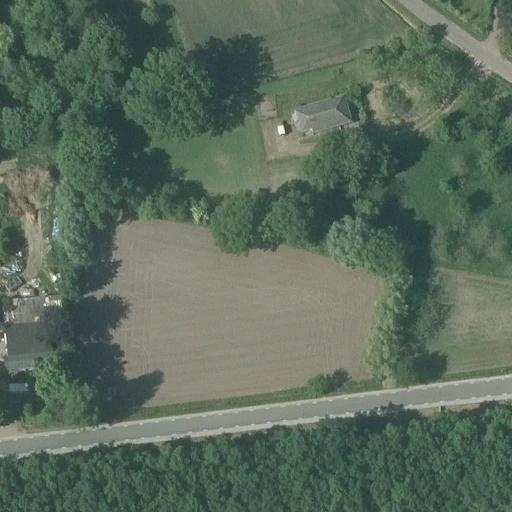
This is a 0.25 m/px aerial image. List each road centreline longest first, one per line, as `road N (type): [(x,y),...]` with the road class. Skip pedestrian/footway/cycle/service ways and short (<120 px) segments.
road 1 (unclassified): [(0,452),(511,385)]
road 2 (unclassified): [(511,77),(405,0)]
